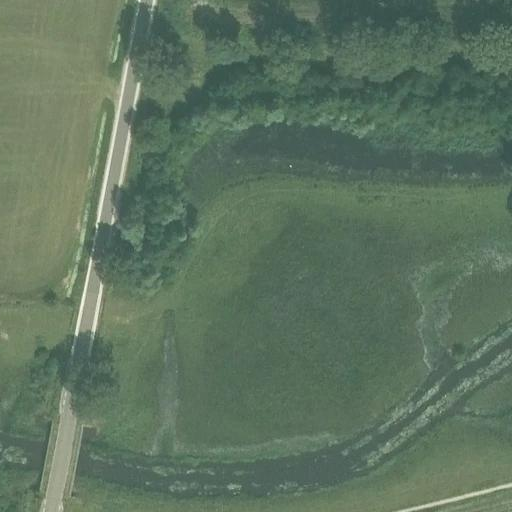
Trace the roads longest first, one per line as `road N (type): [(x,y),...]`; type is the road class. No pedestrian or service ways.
road 1 (unclassified): [(49,511),(143,0)]
road 2 (track): [(89,305),(149,304),(211,216),(264,191),(287,186),(439,199),(511,192)]
road 3 (track): [(511,464),(320,511)]
